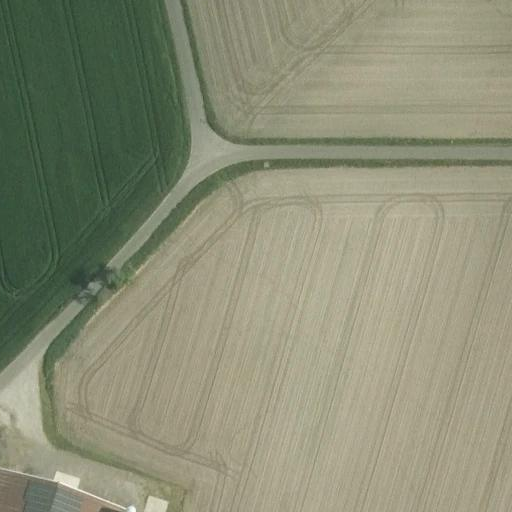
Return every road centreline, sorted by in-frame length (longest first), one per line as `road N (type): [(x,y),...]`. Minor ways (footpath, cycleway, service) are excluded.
road 1 (unclassified): [(202,152),(511,155)]
road 2 (unclassified): [(0,383),(187,179),(202,152)]
road 3 (unclassified): [(166,0),(202,152)]
